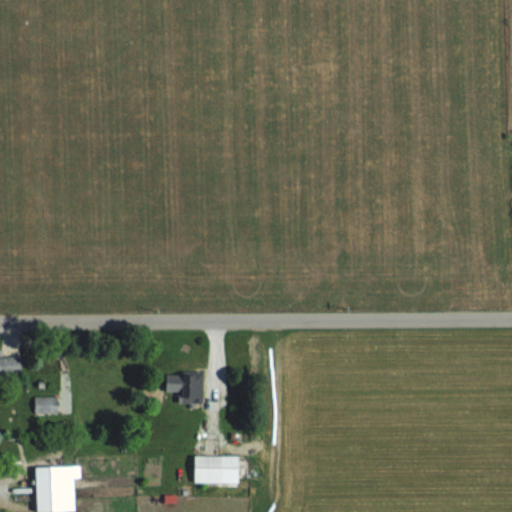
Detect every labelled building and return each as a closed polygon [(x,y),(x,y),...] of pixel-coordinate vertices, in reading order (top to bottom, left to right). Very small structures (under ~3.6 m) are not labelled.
[(0,346),(0,375),(22,375),(22,355),(3,355),(3,346),(0,346)] [(166,390),(178,390),(178,401),(204,401),(204,371),(166,371),(166,390)] [(36,412),(58,412),(58,396),(36,396),(36,412)] [(240,454),(195,454),(195,482),(240,482),(240,454)] [(38,510),(66,510),(66,466),(37,466),(38,510)]
